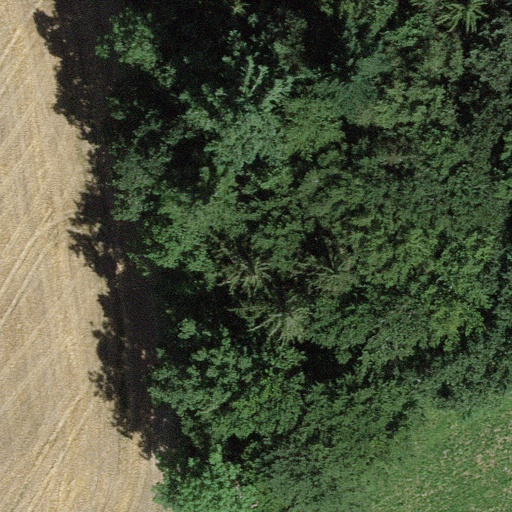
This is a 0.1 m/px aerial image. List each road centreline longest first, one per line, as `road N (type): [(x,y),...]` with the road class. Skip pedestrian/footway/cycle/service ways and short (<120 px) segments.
road 1 (track): [(215,511),(152,0)]
road 2 (track): [(511,359),(262,462),(218,511)]
